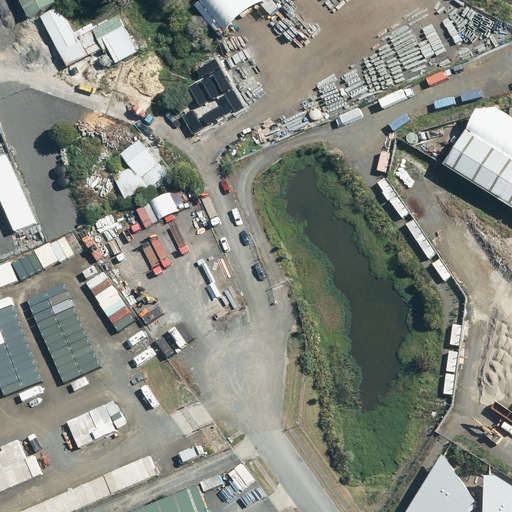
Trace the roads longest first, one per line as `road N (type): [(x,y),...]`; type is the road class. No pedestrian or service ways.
road 1 (track): [(0,83),(51,85),(187,137),(222,203),(262,311),(237,380)]
road 2 (unknown): [(143,443),(0,511)]
road 3 (unclassified): [(315,511),(251,427),(237,380)]
road 4 (unknown): [(0,429),(100,390),(119,397),(129,415)]
road 5 (unknown): [(239,394),(170,290)]
